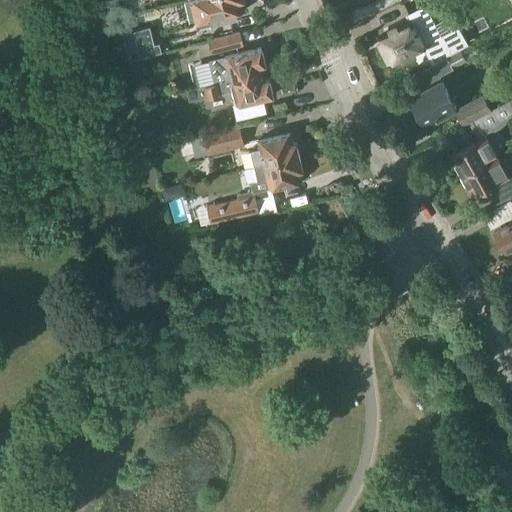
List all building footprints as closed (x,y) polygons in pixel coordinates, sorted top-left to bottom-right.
[(237,20),(236,13),(243,11),(241,2),(244,1),(243,0),(190,0),(196,23),(211,19),(213,27),(237,20)] [(424,46),(433,64),(465,46),(457,30),(440,39),(424,8),(409,16),(411,21),(379,37),(392,62),(424,46)] [(130,60),(162,52),(159,43),(155,44),(150,27),(124,33),(130,60)] [(218,53),(242,47),(239,34),(209,42),(211,50),(217,49),(218,53)] [(260,50),(225,58),(194,65),(200,87),(203,87),(209,85),(209,86),(209,87),(262,74),(261,67),(264,66),(264,64),(265,64),(264,61),(263,55),(261,51),(260,51),(260,50)] [(467,61),(461,50),(447,58),(422,71),(431,87),(410,98),(425,123),(455,106),(441,81),(442,80),(439,75),(453,68),(467,61)] [(264,81),(262,74),(209,87),(209,86),(203,87),(206,100),(222,96),(221,95),(233,92),(238,113),(251,110),(250,102),(272,97),(271,95),(272,95),(272,91),(271,86),(268,82),(268,80),(264,81)] [(472,121),(509,100),(490,110),(482,96),(456,110),(463,124),(472,120),(472,121)] [(482,139),(486,136),(499,128),(511,117),(511,98),(509,100),(472,121),(480,135),(482,139)] [(239,123),(201,132),(201,133),(178,139),(184,164),(197,161),(196,156),(206,153),(207,155),(245,145),(239,123)] [(158,131),(144,134),(147,147),(161,144),(158,131)] [(293,143),(291,134),(258,141),(260,149),(250,151),(254,168),(299,157),(296,143),(293,143)] [(462,176),(497,156),(486,136),(482,139),(451,155),(462,176)] [(473,196),(507,177),(508,177),(507,175),(497,156),(462,176),(473,196)] [(260,215),(275,211),(273,202),(270,189),(302,181),(300,172),(303,171),(299,157),(254,168),(257,181),(250,182),(253,194),(207,206),(197,209),(201,225),(211,223),(211,224),(259,212),(260,215)] [(165,202),(185,196),(181,184),(161,190),(165,202)] [(511,199),(511,200),(511,201),(511,222),(501,228),(500,225),(492,229),(490,231),(496,243),(499,242),(504,252),(511,247),(511,199)]
